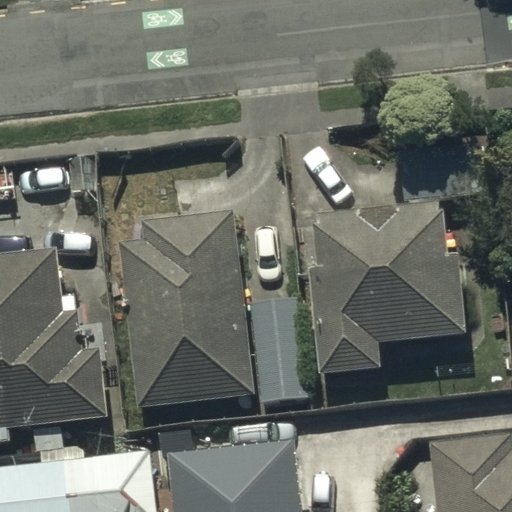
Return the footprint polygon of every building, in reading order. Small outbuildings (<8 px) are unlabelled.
[(489,193),(485,143),(403,148),(407,198),(489,193)] [(448,201),(317,213),(322,267),(313,268),(323,375),(389,369),(386,342),(474,334),(467,251),(453,253),(448,201)] [(239,213),(148,223),(149,239),(122,242),(141,410),(259,398),(239,213)] [(61,248),(0,254),(0,444),(13,443),(11,428),(110,417),(103,347),(89,349),(84,309),(68,311),(61,248)] [(303,299),(256,303),(266,406),(313,401),(303,299)] [(511,511),(511,432),(437,441),(444,511),(511,511)] [(309,511),(302,440),(175,453),(181,511),(309,511)] [(160,511),(154,449),(0,463),(0,511),(160,511)]
